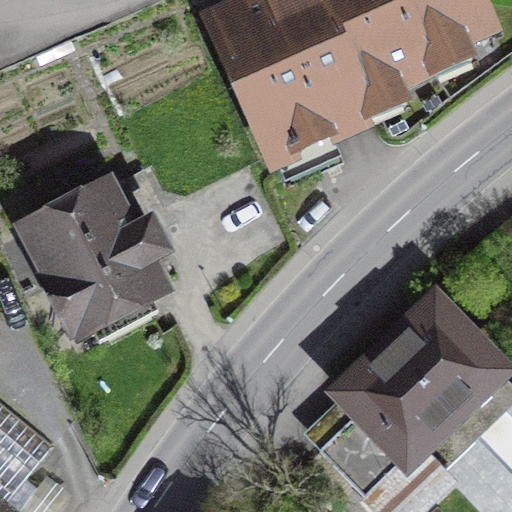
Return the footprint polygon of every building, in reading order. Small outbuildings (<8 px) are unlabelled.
[(429,52),(487,26),(475,0),(266,0),(213,23),(286,188),(343,162),(330,135),(372,116),(363,96),(435,65),(429,52)] [(27,232),(77,332),(93,324),(102,342),(153,315),(143,297),(160,289),(146,261),(164,252),(149,225),(132,234),(109,189),(27,232)] [(497,373),(435,308),(345,394),(362,411),(319,452),(376,511),(424,511),(453,484),(419,448),(497,373)] [(0,495),(8,502),(53,446),(0,401),(0,495)] [(19,511),(8,502),(0,495),(0,511),(19,511)]
